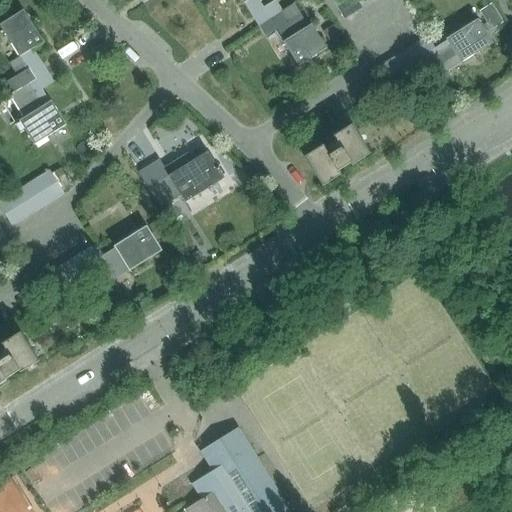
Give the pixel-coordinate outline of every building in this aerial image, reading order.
[(245,3),(259,26),(282,12),(275,1),(263,8),(258,0),(240,0),(243,4),(245,3)] [(354,13),(346,0),(331,0),(344,20),(354,13)] [(360,0),(346,0),(354,13),(365,7),(360,0)] [(311,25),(308,27),(294,4),(282,12),(259,26),(266,37),(277,30),(285,42),(283,43),(298,67),(326,49),(311,25)] [(501,23),(490,5),(480,11),(491,29),(501,23)] [(9,95),(10,96),(46,73),(32,50),(43,43),(23,11),(0,25),(0,26),(19,57),(23,62),(14,68),(18,75),(16,76),(6,82),(13,93),(9,95)] [(427,38),(417,44),(431,67),(441,82),(452,76),(449,71),(493,44),(478,20),(446,40),(447,41),(435,49),(427,38)] [(334,26),(324,32),(330,42),(340,36),(334,26)] [(417,44),(407,51),(421,73),(431,67),(417,44)] [(407,51),(396,57),(410,80),(421,73),(407,51)] [(396,57),(386,64),(400,86),(410,80),(396,57)] [(400,86),(386,64),(375,70),(389,93),(400,86)] [(46,73),(10,96),(16,106),(15,106),(23,119),(18,121),(34,146),(66,126),(51,102),(50,103),(42,90),(53,83),(46,73)] [(336,142),(330,145),(325,149),(323,146),(304,158),(322,187),(341,175),(339,171),(350,164),(351,166),(370,154),(352,125),(333,137),(336,142)] [(159,160),(138,173),(141,179),(150,193),(152,196),(160,209),(181,196),(185,203),(224,179),(207,153),(207,152),(193,161),(188,153),(164,168),(159,160)] [(49,171),(38,177),(53,201),(64,194),(63,192),(53,176),(49,171)] [(61,171),(53,176),(63,192),(72,187),(61,171)] [(38,177),(29,183),(43,207),(53,201),(38,177)] [(29,183),(18,190),(33,214),(43,207),(29,183)] [(18,190),(8,196),(23,220),(33,214),(18,190)] [(23,220),(8,196),(0,201),(0,207),(12,227),(23,220)] [(174,214),(166,218),(172,228),(180,223),(174,214)] [(146,227),(155,242),(163,237),(154,222),(146,227)] [(0,250),(1,252),(12,246),(0,227),(0,250)] [(96,245),(85,252),(99,274),(106,286),(129,271),(161,251),(155,242),(146,227),(114,247),(115,249),(103,256),(96,245)] [(85,252),(75,258),(89,281),(99,274),(85,252)] [(75,258),(65,264),(79,287),(89,281),(75,258)] [(65,264),(55,271),(69,293),(79,287),(65,264)] [(69,293),(55,271),(44,277),(58,300),(69,293)] [(4,349),(0,351),(0,388),(10,383),(7,379),(18,372),(20,374),(39,362),(21,333),(2,345),(4,349)] [(192,486),(195,484),(204,499),(217,497),(226,511),(287,511),(289,511),(291,511),(239,428),(238,428),(241,433),(203,456),(201,452),(199,452),(212,472),(191,485),(192,486)] [(226,511),(217,497),(204,499),(185,511),(226,511)]
